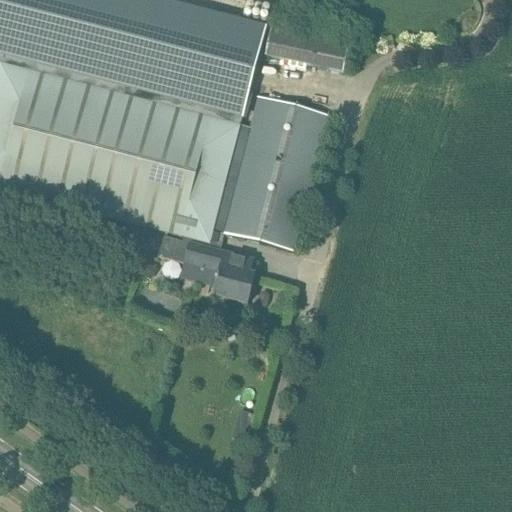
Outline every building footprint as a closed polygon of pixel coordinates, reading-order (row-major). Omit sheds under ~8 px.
[(156,0),(0,0),(0,65),(240,128),(242,129),(268,28),(156,0)] [(350,43),(307,34),(272,27),(265,58),(344,75),(350,43)] [(0,191),(210,246),(214,233),(223,236),(231,205),(221,203),(240,128),(0,65),(0,191)] [(333,120),(313,115),(259,98),(231,205),(223,236),(298,255),(333,120)] [(249,262),(162,240),(158,258),(180,263),(179,266),(197,270),(205,272),(206,267),(221,270),(237,274),(239,267),(248,269),(249,262)] [(221,271),(214,298),(248,307),(255,278),(250,277),(254,263),(249,262),(248,269),(239,267),(237,274),(221,270),(221,271)] [(247,445),(250,434),(235,430),(232,441),(247,445)]
